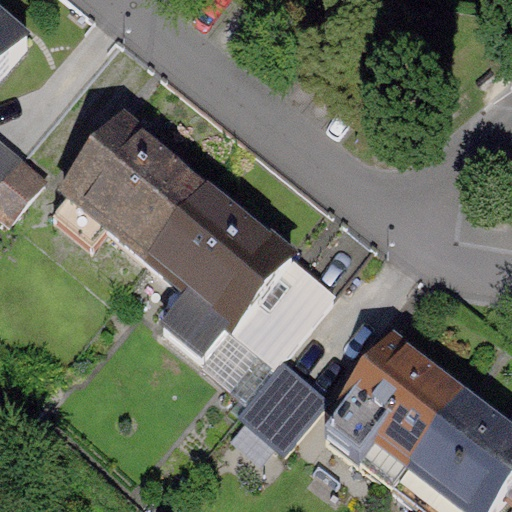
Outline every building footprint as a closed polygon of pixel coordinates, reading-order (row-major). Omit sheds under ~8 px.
[(0,86),(28,54),(0,29),(0,86)] [(209,202),(124,132),(66,202),(152,272),(209,202)] [(0,198),(22,171),(0,151),(0,198)] [(46,190),(22,171),(0,198),(0,223),(12,232),(46,190)] [(295,272),(209,202),(152,272),(237,342),(295,272)] [(465,407),(393,353),(339,424),(412,478),(465,407)] [(327,415),(280,376),(241,423),(288,461),(327,415)] [(500,511),(511,497),(511,443),(465,407),(412,478),(456,511),(500,511)]
